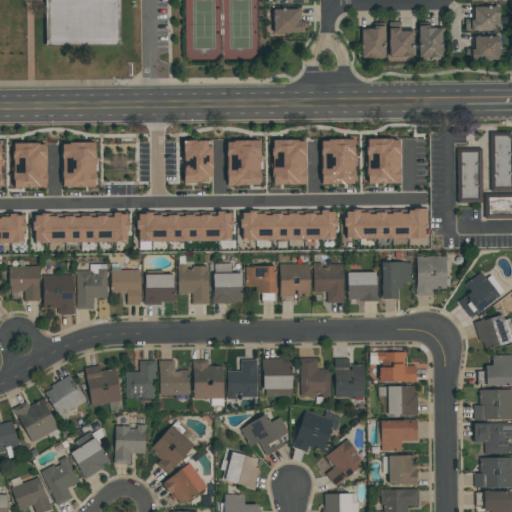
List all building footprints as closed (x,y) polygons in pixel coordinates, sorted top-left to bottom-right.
[(119,0),(119,50),(46,50),(46,0),(119,0)] [(473,6),(473,20),(465,20),(465,30),(499,31),(500,7),(473,6)] [(300,9),(272,10),(273,33),(306,33),(306,21),(300,21),(300,9)] [(418,58),(442,58),(442,28),(418,27),(418,58)] [(385,28),(361,28),(360,58),(384,59),(385,28)] [(412,31),(399,31),(399,28),(388,28),(389,57),(413,56),(412,31)] [(472,61),(499,60),(499,36),(473,36),(474,50),(472,50),(472,61)] [(511,133),(488,134),(489,193),(511,192),(511,197),(483,197),(484,220),(511,219),(511,133)] [(367,184),(400,183),(398,134),(366,135),(367,184)] [(271,185),(304,185),(304,135),(271,136),(271,185)] [(258,185),(259,137),(227,136),(226,184),(258,185)] [(353,183),(354,136),(321,136),(321,183),(353,183)] [(212,182),(211,137),(182,137),(184,183),(212,182)] [(62,187),(95,186),(94,138),(61,139),(62,187)] [(14,188),(46,187),(45,139),(12,140),(14,188)] [(456,148),(456,203),(481,203),(481,149),(456,148)] [(109,155),(125,155),(126,171),(109,171),(109,155)] [(334,240),(335,208),(241,207),(241,239),(334,240)] [(423,239),(423,207),(345,207),(344,239),(423,239)] [(231,240),(230,208),(217,208),(217,211),(136,212),(137,242),(231,240)] [(0,243),(24,243),(24,211),(0,211),(0,243)] [(34,244),(127,242),(126,211),(33,213),(34,244)] [(415,257),(416,296),(431,295),(431,290),(446,289),(445,256),(415,257)] [(380,299),(399,299),(399,282),(411,283),(411,260),(381,260),(380,299)] [(245,264),(246,288),(255,288),(256,294),(276,293),(274,263),(245,264)] [(279,263),(278,301),(292,302),(292,297),(308,297),(309,263),(279,263)] [(326,303),(343,303),(342,263),(323,264),(323,263),(312,263),(313,293),(326,292),(326,303)] [(93,309),(92,298),(106,298),(106,264),(94,264),(94,271),(75,271),(76,309),(93,309)] [(177,294),(191,293),(191,304),(208,304),(207,265),(190,265),(190,264),(177,264),(177,294)] [(39,265),(10,265),(9,299),(20,299),(20,300),(38,301),(39,265)] [(110,269),(110,293),(126,294),(126,305),(139,305),(139,270),(110,269)] [(375,300),(375,269),(346,270),(347,301),(375,300)] [(240,304),(241,271),(212,271),(211,303),(240,304)] [(144,303),(172,303),(172,273),(144,273),(144,303)] [(470,293),(457,301),(468,317),(498,298),(481,273),(464,284),(470,293)] [(486,282),(498,292),(505,285),(492,274),(486,282)] [(72,275),(42,276),(43,309),(57,309),(57,315),(73,314),(72,275)] [(481,351),(510,343),(502,314),(474,321),(481,351)] [(378,382),(415,382),(415,365),(405,366),(404,351),(376,351),(376,365),(378,365),(378,382)] [(476,370),(477,387),(511,385),(511,355),(491,356),(492,364),(484,364),(485,370),(476,370)] [(290,363),(283,363),(282,358),(261,359),(262,390),(291,389),(290,363)] [(330,370),(316,370),(316,358),(300,358),(299,397),(329,398),(330,370)] [(363,363),(348,364),(347,358),(333,359),(334,397),(364,396),(363,363)] [(125,399),(134,398),(155,398),(154,359),(138,360),(138,372),(124,372),(125,399)] [(188,395),(188,369),(173,369),(173,359),(158,360),(159,396),(188,395)] [(256,359),(240,359),(240,372),(226,372),(226,399),(235,399),(235,397),(256,397),(256,359)] [(222,399),(222,367),(207,367),(207,360),(192,361),(192,399),(222,399)] [(114,369),(99,372),(97,366),(83,369),(91,407),(120,401),(114,369)] [(44,389),(55,415),(82,404),(71,378),(44,389)] [(416,415),(415,386),(386,386),(387,415),(416,415)] [(510,420),(511,390),(480,389),(480,404),(473,404),(472,419),(510,420)] [(45,398),(15,409),(27,442),(46,435),(49,441),(59,437),(45,398)] [(306,453),(308,447),(322,452),(333,422),(304,411),(291,447),(306,453)] [(265,457),(284,446),(279,437),(288,432),(279,417),(269,422),(265,414),(239,429),(249,447),(256,442),(265,457)] [(380,419),(380,451),(400,450),(400,441),(416,441),(416,419),(380,419)] [(12,421),(0,423),(0,452),(10,450),(10,451),(18,449),(12,421)] [(511,454),(511,439),(511,424),(496,425),(496,430),(488,430),(488,423),(472,423),(472,444),(484,443),(484,454),(511,454)] [(113,464),(130,464),(130,453),(144,454),(145,425),(114,425),(113,464)] [(69,452),(83,478),(109,464),(95,438),(69,452)] [(324,474),(334,486),(364,464),(346,439),(324,456),(333,467),(324,474)] [(259,459),(229,452),(227,465),(223,464),(220,480),(252,488),(259,459)] [(388,453),(387,484),(415,485),(416,454),(388,453)] [(55,505),(71,499),(66,488),(78,483),(67,458),(40,470),(55,505)] [(511,488),(511,458),(480,458),(480,472),(474,472),(473,488),(511,488)] [(206,487),(189,463),(161,482),(178,507),(206,487)] [(18,511),(33,506),(34,511),(44,511),(50,510),(39,478),(20,484),(18,477),(8,480),(18,511)] [(417,489),(380,490),(380,511),(406,511),(406,506),(417,506),(417,489)] [(509,511),(510,492),(482,491),(481,511),(509,511)] [(222,511),(258,511),(259,503),(243,503),(243,494),(223,494),(222,511)]
